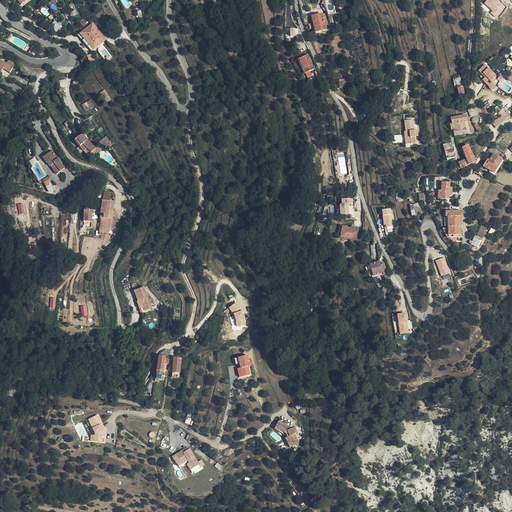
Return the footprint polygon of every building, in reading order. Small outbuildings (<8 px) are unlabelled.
[(487,0),(484,3),(493,11),(491,13),(496,18),(506,7),(499,0),(487,0)] [(321,6),(322,7),(326,13),(329,12),(326,1),(324,3),(322,2),(321,6)] [(315,33),(323,31),(327,30),(322,14),(311,17),(315,33)] [(50,24),(56,32),(61,28),(56,20),(50,24)] [(90,51),(105,39),(90,22),(76,35),(90,51)] [(289,28),(290,36),(298,35),(298,27),(289,28)] [(308,59),(310,59),(308,56),(299,60),(305,74),(313,70),(309,62),(308,59)] [(0,70),(1,71),(3,69),(4,67),(6,69),(5,70),(9,73),(14,65),(8,61),(6,64),(0,60),(0,59),(0,70)] [(495,76),(484,64),(478,69),(485,77),(485,78),(488,82),(490,84),(495,80),(493,77),(495,76)] [(457,88),(462,86),(461,82),(460,78),(453,80),(455,89),(457,89),(457,88)] [(107,103),(111,99),(105,90),(100,93),(107,103)] [(91,101),(83,105),(86,111),(94,106),(91,101)] [(479,115),(476,106),(469,109),(472,117),(479,115)] [(493,124),(496,127),(510,115),(507,112),(502,117),(502,118),(493,124)] [(451,119),(452,125),(464,123),(467,122),(466,116),(451,119)] [(413,120),(404,121),(405,132),(404,133),(405,145),(420,144),(418,131),(414,131),(413,120)] [(95,129),(90,122),(89,121),(85,123),(90,132),(95,129)] [(455,137),(466,134),(464,123),(452,125),(450,125),(451,131),(453,131),(455,137)] [(86,151),(89,155),(91,156),(92,155),(91,154),(96,149),(92,145),(89,142),(83,134),(75,141),(84,152),(86,151)] [(108,146),(109,147),(115,142),(110,134),(103,140),(100,142),(105,148),(108,146)] [(446,157),(454,155),(451,143),(443,146),(446,157)] [(91,154),(92,155),(93,156),(96,153),(97,155),(102,151),(98,146),(96,149),(91,154)] [(466,160),(458,164),(460,169),(475,162),(468,146),(462,149),(466,160)] [(493,155),(497,157),(500,152),(491,146),(488,151),(493,155)] [(54,157),(55,156),(51,151),(42,158),(46,163),(49,167),(50,166),(56,174),(64,169),(59,162),(59,161),(57,159),(56,160),(54,157)] [(338,154),(340,174),(346,173),(344,153),(338,154)] [(494,173),(502,160),(497,157),(493,155),(489,161),(488,163),(486,162),(483,167),(494,173)] [(49,182),(50,181),(49,177),(43,179),(48,191),(52,189),(49,182)] [(82,178),(72,188),(77,193),(87,184),(82,178)] [(438,197),(438,199),(449,200),(449,196),(450,189),(450,183),(446,183),(441,183),(441,191),(437,191),(437,197),(438,197)] [(109,192),(102,191),(101,200),(100,200),(98,217),(100,217),(98,234),(102,234),(102,231),(109,232),(109,228),(114,229),(115,219),(111,218),(113,201),(108,201),(109,192)] [(353,206),(353,198),(340,198),(341,214),(349,214),(349,206),(353,206)] [(410,206),(411,211),(415,210),(415,209),(420,207),(419,203),(410,206)] [(91,206),(84,205),(84,210),(83,210),(82,221),(91,221),(91,206)] [(391,208),(382,209),(384,225),(386,224),(386,229),(394,228),(391,208)] [(461,219),(461,212),(448,212),(448,228),(461,228),(461,219)] [(359,229),(343,227),(341,239),(358,242),(359,229)] [(484,227),(482,227),(478,236),(476,236),(476,237),(481,240),(486,228),(484,227)] [(446,229),(442,229),(447,238),(448,238),(448,236),(461,236),(461,228),(448,228),(448,229),(446,229)] [(481,240),(476,237),(472,245),(478,248),(481,240)] [(451,277),(445,257),(436,259),(441,280),(451,277)] [(382,267),(382,266),(380,266),(379,262),(369,265),(373,277),(383,274),(383,275),(384,275),(387,274),(384,266),(382,267)] [(150,300),(148,296),(145,288),(135,291),(139,302),(138,302),(143,315),(146,313),(146,312),(153,309),(151,305),(155,304),(153,298),(152,299),(150,300)] [(236,302),(228,307),(240,327),(248,322),(236,302)] [(409,333),(407,312),(397,313),(399,334),(409,333)] [(240,364),(241,369),(243,377),(250,375),(248,367),(247,362),(249,362),(247,356),(235,359),(236,365),(240,364)] [(170,358),(158,357),(157,368),(156,371),(163,372),(164,365),(164,362),(168,363),(170,363),(170,358)] [(181,359),(173,358),(172,373),(179,373),(181,359)] [(98,418),(90,418),(89,419),(95,432),(95,434),(94,441),(101,442),(101,436),(104,436),(105,429),(103,428),(101,428),(99,425),(101,424),(98,418)] [(293,438),(292,432),(291,432),(279,423),(273,430),(282,437),(286,450),(295,448),(292,438),(293,438)] [(186,449),(173,458),(179,467),(187,462),(188,464),(186,466),(190,471),(198,466),(186,449)]
